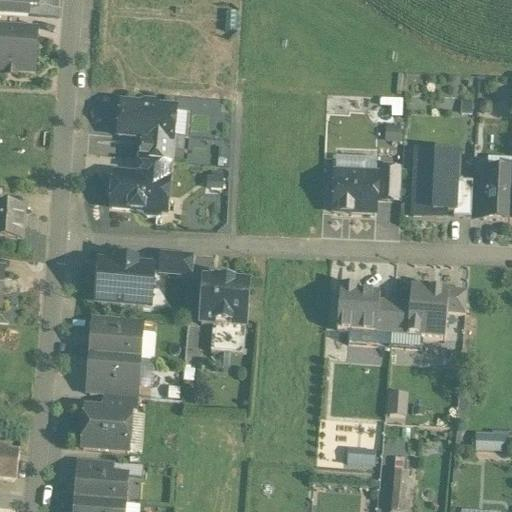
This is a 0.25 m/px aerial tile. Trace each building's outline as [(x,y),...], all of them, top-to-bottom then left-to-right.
[(0,0),(0,15),(28,18),(36,18),(36,0),(0,0)] [(28,18),(0,15),(0,27),(27,29),(28,18)] [(34,44),(0,41),(0,80),(32,82),(34,44)] [(157,121),(154,116),(144,116),(140,119),(121,117),(118,149),(142,151),(140,173),(170,176),(175,122),(157,121)] [(471,118),(461,117),(461,128),(470,129),(471,118)] [(457,169),(435,168),(434,178),(414,177),(412,231),(435,232),(435,226),(453,227),(454,227),(455,195),(457,169)] [(170,176),(140,173),(138,189),(138,190),(168,192),(170,176)] [(401,184),(375,182),(375,189),(376,189),(375,214),(400,215),(401,184)] [(511,187),(484,185),(483,201),(482,232),(482,234),(508,235),(511,187)] [(138,189),(114,187),(114,196),(111,198),(109,202),(109,205),(110,209),(112,212),(111,221),(142,224),(146,228),(156,229),(160,225),(161,213),(166,209),(168,192),(138,190),(138,189)] [(375,189),(335,187),(333,227),(374,228),(375,214),(376,189),(375,189)] [(472,195),(455,195),(454,227),(453,227),(453,231),(470,231),(471,201),(472,195)] [(483,201),(471,201),(470,231),(482,232),(483,201)] [(24,220),(0,218),(0,251),(22,252),(24,220)] [(193,270),(160,267),(159,285),(191,288),(193,270)] [(136,274),(116,272),(116,275),(99,274),(96,314),(139,318),(140,314),(146,308),(150,309),(153,279),(136,277),(136,274)] [(248,294),(203,291),(200,334),(212,335),(212,336),(217,338),(219,338),(222,338),(224,338),(226,338),(228,338),(229,338),(233,337),(245,338),(248,294)] [(357,305),(357,300),(340,298),(337,344),(348,345),(347,357),(390,360),(391,348),(376,347),(378,315),(379,306),(357,305)] [(447,305),(411,302),(410,317),(408,348),(445,350),(446,326),(447,305)] [(465,306),(447,305),(446,326),(463,327),(465,306)] [(393,316),(378,315),(376,347),(391,348),(393,316)] [(391,348),(408,348),(410,317),(393,316),(391,348)] [(127,330),(96,328),(95,340),(126,342),(127,330)] [(229,338),(228,338),(226,338),(224,338),(222,338),(219,338),(217,338),(212,336),(210,362),(242,365),(245,338),(233,337),(229,338)] [(95,340),(93,339),(90,366),(139,370),(141,343),(126,342),(95,340)] [(139,370),(90,366),(88,393),(128,396),(137,397),(139,370)] [(128,396),(90,393),(89,405),(103,406),(127,408),(127,407),(128,396)] [(406,405),(387,404),(386,426),(405,427),(406,405)] [(127,408),(103,406),(102,421),(130,423),(130,424),(135,425),(136,408),(127,407),(127,408)] [(466,411),(458,411),(457,431),(465,431),(466,411)] [(102,421),(86,419),(82,458),(127,462),(130,424),(130,423),(102,421)] [(490,444),(474,443),(473,459),(489,460),(490,444)] [(19,462),(0,459),(0,484),(16,487),(19,462)] [(113,472),(81,470),(80,482),(112,485),(113,472)] [(406,482),(394,481),(391,511),(403,511),(405,493),(406,482)] [(80,482),(78,482),(76,509),(116,511),(124,511),(127,486),(112,485),(80,482)]
